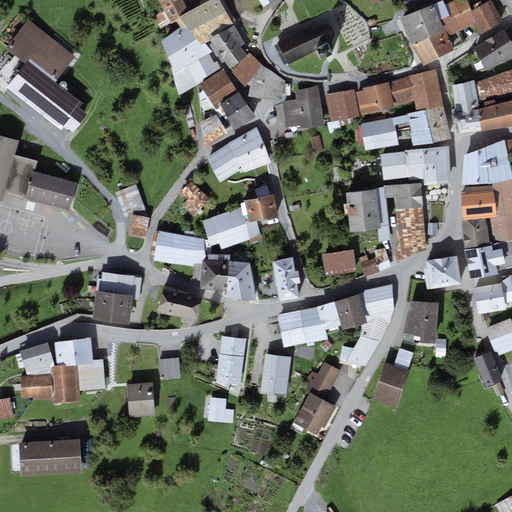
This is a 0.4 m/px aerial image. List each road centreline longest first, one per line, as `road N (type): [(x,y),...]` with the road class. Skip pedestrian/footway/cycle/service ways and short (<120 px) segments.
road 1 (unclassified): [(397,271),(396,326),(293,511)]
road 2 (tertiary): [(246,316),(187,335),(69,327),(0,353)]
road 3 (track): [(0,96),(73,155),(116,208),(123,259)]
road 4 (residential): [(140,264),(155,223),(203,152),(260,121)]
road 5 (track): [(0,440),(69,432),(111,396),(114,333)]
road 6 (residential): [(259,108),(441,63)]
road 7 (residential): [(260,121),(309,301)]
road 8 (residential): [(453,231),(466,288),(511,399)]
road 9 (unclassified): [(0,283),(123,259),(140,264)]
road 10 (residential): [(187,0),(233,81),(259,108)]
road 11 (unclassified): [(140,264),(246,316)]
